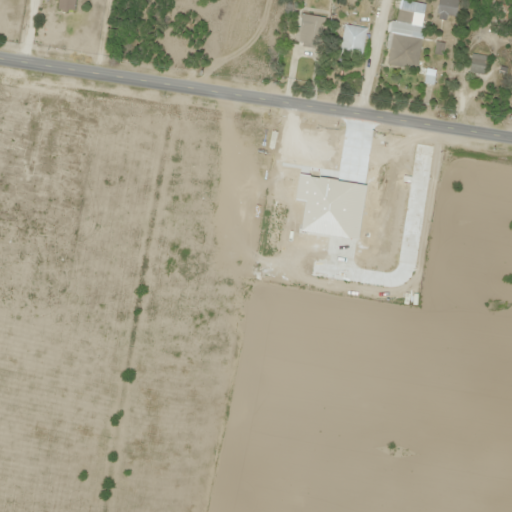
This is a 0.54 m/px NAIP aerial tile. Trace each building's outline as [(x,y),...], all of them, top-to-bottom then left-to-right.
[(75,0),(57,0),(58,10),(75,10),(75,0)] [(427,5),(404,0),(397,0),(384,63),(414,69),(427,5)] [(437,0),(436,18),(456,20),(457,0),(437,0)] [(294,42),(320,46),(324,17),(298,14),(294,42)] [(362,59),(364,27),(341,26),(340,58),(362,59)] [(483,75),(487,57),(472,53),(468,72),(483,75)]
